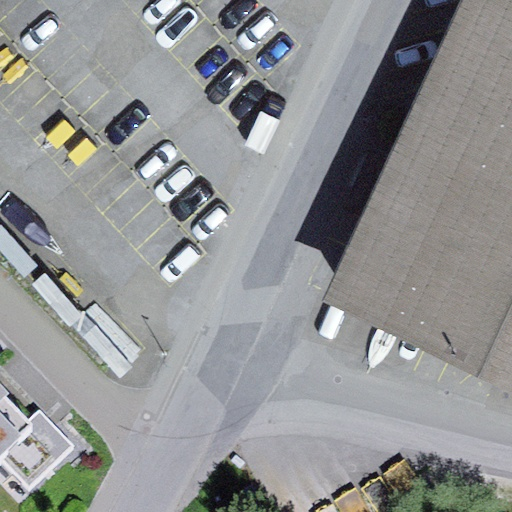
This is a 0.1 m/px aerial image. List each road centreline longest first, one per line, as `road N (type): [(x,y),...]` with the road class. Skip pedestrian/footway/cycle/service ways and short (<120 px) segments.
road 1 (residential): [(381,0),(163,465)]
road 2 (residential): [(163,465),(0,298)]
